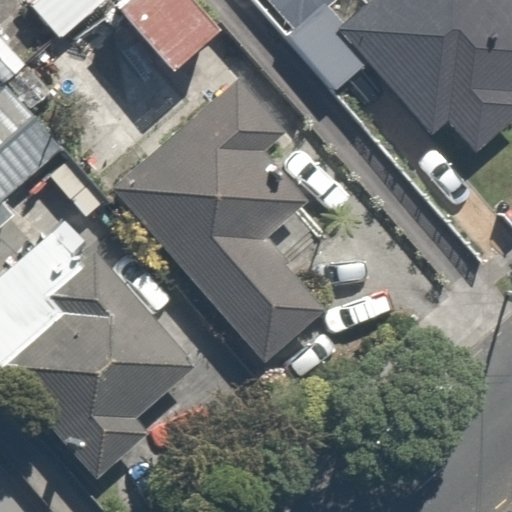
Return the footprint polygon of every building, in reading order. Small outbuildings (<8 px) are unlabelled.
[(46,0),(34,9),(61,45),(119,0),(46,0)] [(223,54),(183,0),(147,0),(129,14),(182,85),(223,54)] [(343,12),(332,0),(240,0),(292,58),(343,12)] [(511,4),(508,0),(353,0),(369,16),(344,40),(443,144),(460,128),(484,152),(511,125),(511,4)] [(316,210),(306,138),(255,80),(109,200),(281,395),(354,330),(278,244),(316,210)] [(0,208),(56,155),(1,97),(0,97),(0,208)] [(220,395),(64,227),(0,285),(0,400),(99,507),(220,395)]
